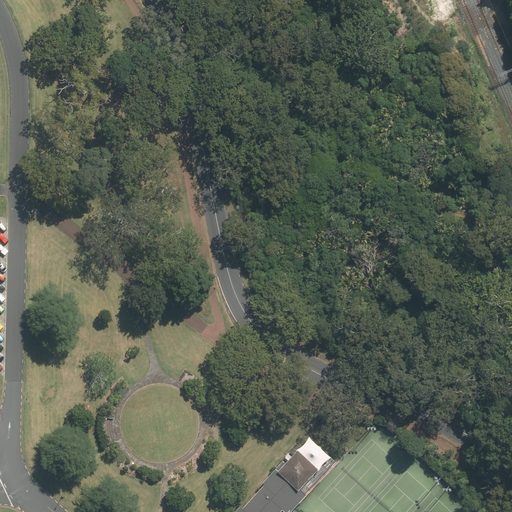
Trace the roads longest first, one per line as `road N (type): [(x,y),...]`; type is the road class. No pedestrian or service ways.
road 1 (residential): [(511,466),(455,424),(278,343),(254,323),(236,292),(204,140),(157,0)]
road 2 (residential): [(8,437),(20,82),(0,8)]
road 3 (track): [(17,190),(217,337),(265,335)]
